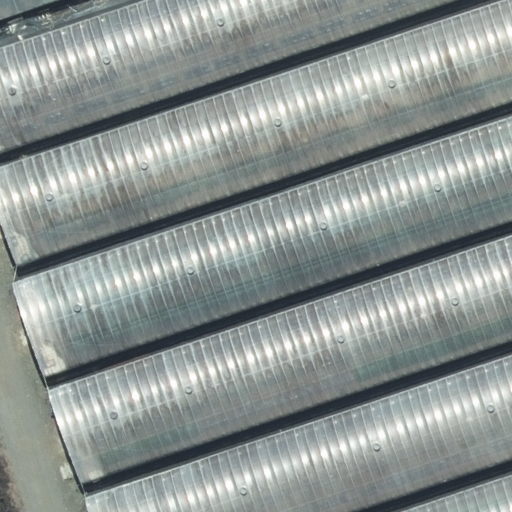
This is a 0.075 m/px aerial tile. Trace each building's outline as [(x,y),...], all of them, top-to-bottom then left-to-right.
[(0,154),(467,0),(136,0),(0,45),(0,154)] [(0,0),(0,26),(77,0),(0,0)] [(511,104),(511,0),(0,172),(0,203),(22,269),(511,104)] [(511,215),(511,121),(18,290),(47,374),(511,215)] [(511,341),(511,231),(48,387),(82,486),(511,341)] [(368,511),(511,464),(511,355),(83,498),(87,511),(368,511)] [(511,511),(511,476),(402,511),(511,511)]
